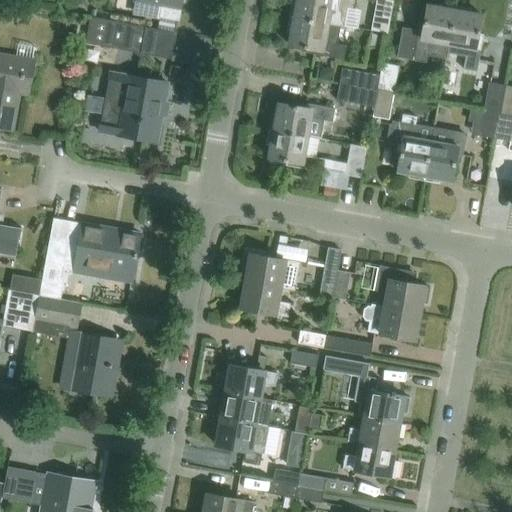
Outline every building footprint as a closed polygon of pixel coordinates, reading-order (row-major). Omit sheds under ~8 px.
[(134,0),(134,3),(160,8),(158,16),(178,19),(179,20),(182,0),(134,0)] [(352,10),(354,0),(297,0),(294,17),(340,25),(343,26),(346,9),(352,10)] [(376,0),(371,29),(388,32),(393,0),(391,0),(376,0)] [(447,54),(449,44),(455,10),(427,5),(423,31),(403,27),(397,57),(426,62),(427,57),(446,60),(447,54)] [(449,44),(447,54),(465,57),(463,68),(477,71),(482,42),(483,35),(483,34),(482,33),(479,33),(482,15),(455,10),(449,44)] [(89,15),(85,43),(112,48),(117,20),(89,15)] [(294,17),(289,44),(315,49),(314,53),(344,59),(346,46),(337,44),(340,25),(294,17)] [(172,59),(177,32),(145,27),(141,53),(172,59)] [(0,127),(12,130),(22,77),(31,78),(34,60),(0,53),(0,127)] [(379,89),(395,92),(400,66),(382,63),(380,75),(380,76),(382,76),(379,89)] [(379,91),(379,89),(382,76),(380,76),(380,75),(342,68),(339,83),(379,91)] [(157,142),(168,83),(110,72),(100,131),(157,142)] [(488,82),(483,108),(499,111),(504,85),(488,82)] [(376,107),(379,91),(339,83),(336,99),(374,106),(374,107),(376,107)] [(511,86),(504,85),(499,111),(511,113),(511,86)] [(395,92),(379,89),(379,91),(376,107),(374,107),(373,116),(376,117),(389,119),(395,92)] [(321,138),(324,121),(332,123),(335,109),(305,103),(304,107),(279,102),(274,130),(307,136),(321,138)] [(482,136),(494,138),(499,111),(483,108),(479,135),(482,136)] [(510,141),(511,128),(511,113),(499,111),(494,138),(510,141)] [(397,170),(425,175),(431,143),(412,139),(416,118),(403,115),(398,144),(402,144),(397,170)] [(449,146),(431,143),(425,175),(452,180),(457,154),(461,155),(467,126),(453,123),(449,146)] [(304,155),(307,136),(274,130),(269,157),(294,162),(294,166),(322,171),(345,175),(361,178),(367,146),(351,144),(346,171),(324,167),(325,158),(304,155)] [(338,189),(324,186),(322,195),(336,197),(338,189)] [(19,238),(20,238),(22,228),(0,223),(0,198),(2,189),(0,188),(0,252),(16,256),(19,238)] [(97,270),(131,276),(129,287),(130,287),(140,233),(83,223),(79,244),(53,240),(53,239),(50,238),(42,280),(40,295),(57,298),(60,280),(67,282),(69,270),(96,275),(97,270)] [(287,237),(279,235),(278,244),(286,245),(287,237)] [(341,250),(328,248),(325,268),(320,294),(333,297),(338,270),(341,250)] [(295,275),(298,262),(275,258),(251,254),(246,281),(280,287),(282,273),(295,275)] [(389,293),(386,306),(419,312),(421,302),(427,303),(430,287),(414,284),(416,272),(415,272),(415,274),(404,272),(404,270),(380,265),(375,290),(389,293)] [(345,299),(350,272),(338,270),(333,297),(336,297),(345,299)] [(13,275),(10,291),(31,294),(39,296),(40,295),(42,280),(13,275)] [(277,300),(280,287),(246,281),(241,308),(287,316),(290,303),(277,300)] [(37,309),(39,296),(31,294),(10,291),(8,290),(3,319),(0,318),(0,343),(3,326),(33,331),(37,309)] [(33,331),(67,338),(69,330),(75,331),(76,326),(78,326),(82,303),(57,298),(40,295),(39,296),(37,309),(33,331)] [(419,312),(386,306),(373,304),(372,306),(369,305),(365,308),(363,316),(366,320),(369,321),(367,331),(414,339),(419,312)] [(58,386),(110,396),(116,367),(111,366),(112,364),(108,363),(113,338),(75,331),(69,330),(67,338),(58,386)] [(298,343),(322,347),(325,334),(300,330),(298,343)] [(372,343),(325,334),(322,347),(370,356),(372,343)] [(290,363),(315,367),(317,354),(292,350),(290,363)] [(325,355),(323,369),(359,376),(354,402),(360,403),(357,415),(365,417),(399,423),(401,412),(407,413),(410,397),(396,394),(396,392),(391,392),(391,393),(376,391),(378,378),(367,376),(369,364),(369,363),(325,355)] [(277,373),(231,364),(226,391),(259,397),(261,383),(275,386),(277,373)] [(226,391),(221,417),(268,426),(272,400),(259,397),(226,391)] [(307,432),(308,427),(311,412),(312,408),(307,407),(298,405),(293,430),(307,432)] [(311,412),(308,427),(318,429),(321,414),(314,413),(311,412)] [(221,417),(216,445),(263,453),(274,455),(279,428),(268,426),(221,417)] [(347,440),(361,443),(394,449),(396,437),(399,438),(402,423),(399,423),(365,417),(363,430),(349,428),(347,440)] [(392,460),(394,449),(361,443),(358,457),(345,455),(343,468),(395,477),(398,461),(392,460)] [(8,466),(3,492),(31,497),(35,471),(8,466)] [(273,479),(298,484),(300,473),(275,468),(273,479)] [(42,506),(41,511),(90,511),(91,509),(93,509),(94,508),(91,508),(95,482),(69,477),(70,477),(48,473),(42,506)] [(324,489),(326,477),(300,473),(298,484),(324,489)] [(298,484),(273,479),(271,493),(296,498),(298,484)] [(321,502),(324,489),(298,484),(296,498),(321,502)] [(207,493),(203,511),(237,511),(238,511),(239,511),(251,511),(254,502),(207,493)]
